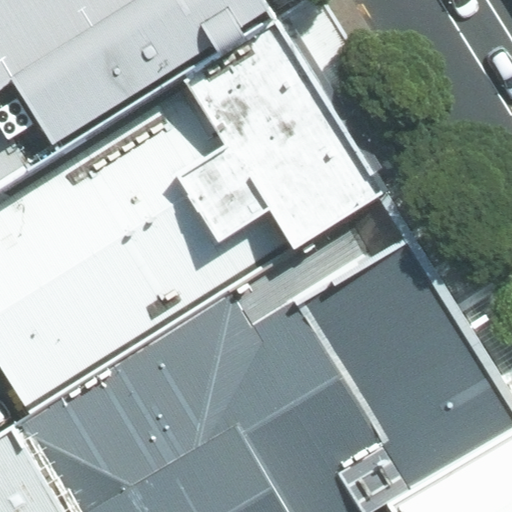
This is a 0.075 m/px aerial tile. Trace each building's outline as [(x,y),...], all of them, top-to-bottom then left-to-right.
[(236,36),(213,0),(0,0),(0,181),(125,105),(236,36)] [(293,127),(236,36),(125,105),(233,278),(344,210),(293,127)] [(233,278),(125,105),(0,181),(0,393),(13,414),(233,278)] [(13,414),(0,421),(0,511),(349,511),(386,489),(511,412),(511,384),(412,224),(258,319),(233,278),(13,414)] [(511,511),(511,412),(386,489),(400,511),(511,511)]
